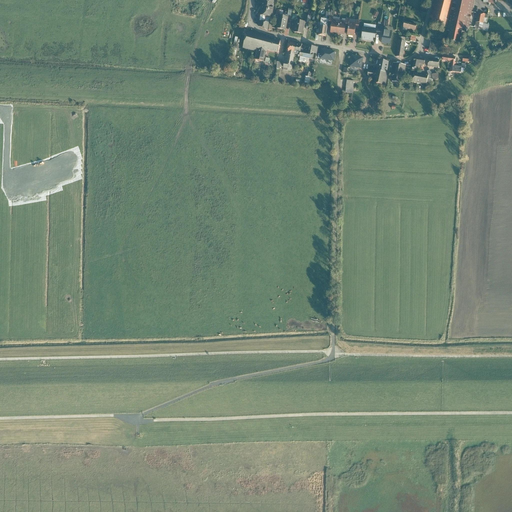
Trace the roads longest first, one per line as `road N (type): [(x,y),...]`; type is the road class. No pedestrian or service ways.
road 1 (track): [(0,418),(511,412)]
road 2 (track): [(0,359),(511,355)]
road 3 (track): [(332,352),(131,418),(137,434)]
